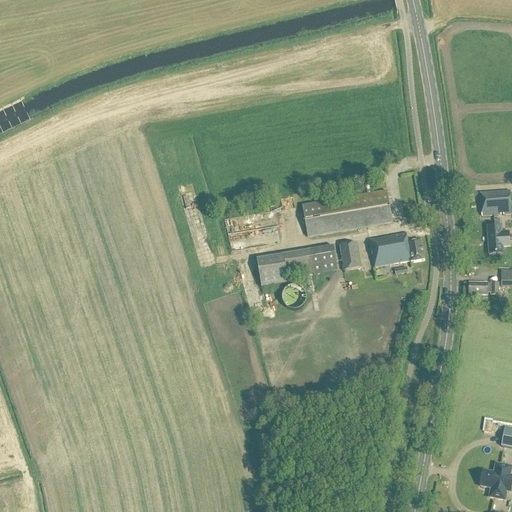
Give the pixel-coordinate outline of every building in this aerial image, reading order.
[(307,239),(393,224),(387,193),(302,208),(307,239)] [(481,216),(511,214),(510,193),(480,196),(481,216)] [(502,234),(502,227),(486,228),(488,257),(504,256),(504,249),(510,249),(509,233),(502,234)] [(406,236),(369,242),(374,269),(411,263),(411,264),(424,262),(421,243),(408,245),(406,236)] [(357,244),(340,247),(345,273),(361,270),(357,244)] [(284,257),(257,261),(262,290),(289,285),(288,281),(337,272),(337,268),(333,248),(284,257)] [(511,279),(501,280),(501,290),(511,289),(511,279)] [(291,286),(284,306),(302,312),(309,292),(291,286)] [(498,297),(498,286),(491,286),(487,286),(469,286),(469,298),(487,298),(487,295),(491,296),(491,297),(498,297)] [(511,448),(511,428),(508,428),(503,446),(511,448)] [(480,489),(490,491),(488,500),(506,504),(507,495),(511,495),(511,490),(511,477),(511,471),(511,468),(495,465),(493,474),(483,472),(480,489)]
